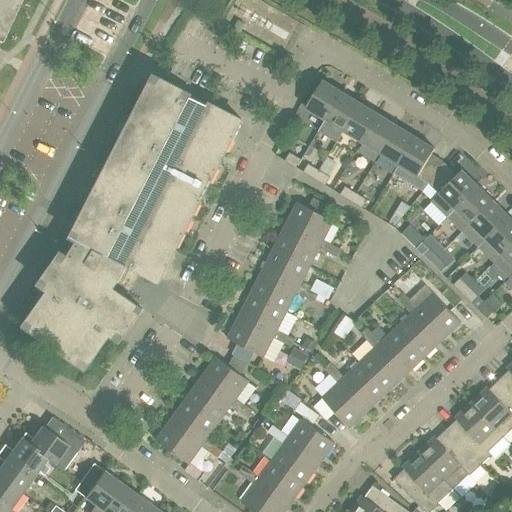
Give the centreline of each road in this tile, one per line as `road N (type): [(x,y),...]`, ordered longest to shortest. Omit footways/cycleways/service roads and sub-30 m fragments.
road 1 (residential): [(100,422),(182,317),(320,48),(453,127),(511,179)]
road 2 (tertiary): [(0,293),(151,0)]
road 3 (residential): [(511,323),(366,453),(319,511)]
road 4 (tertiary): [(76,0),(0,144)]
road 5 (tertiary): [(388,0),(511,83)]
